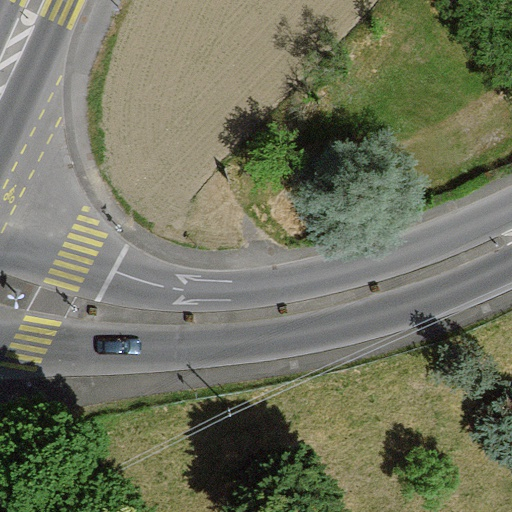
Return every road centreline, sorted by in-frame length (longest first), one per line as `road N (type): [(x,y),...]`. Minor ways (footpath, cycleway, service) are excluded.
road 1 (tertiary): [(511,208),(387,260),(229,292),(123,274),(0,215)]
road 2 (tertiary): [(0,340),(147,348),(295,335),(367,319),(511,261)]
